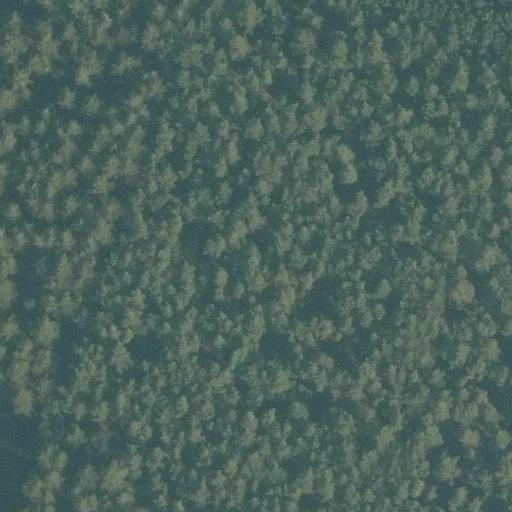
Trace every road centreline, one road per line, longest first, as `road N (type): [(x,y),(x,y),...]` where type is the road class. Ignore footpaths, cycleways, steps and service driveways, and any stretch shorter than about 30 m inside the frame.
road 1 (track): [(455,511),(511,354)]
road 2 (track): [(379,0),(511,67)]
